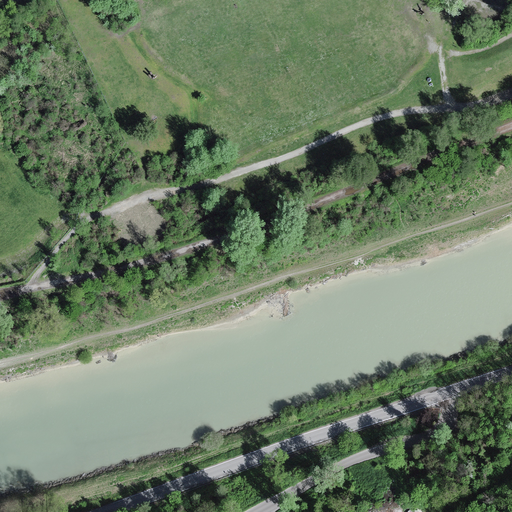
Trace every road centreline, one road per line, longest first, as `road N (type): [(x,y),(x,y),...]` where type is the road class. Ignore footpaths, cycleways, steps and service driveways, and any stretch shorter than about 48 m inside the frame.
road 1 (track): [(0,294),(157,258),(511,128)]
road 2 (track): [(89,218),(283,157),(374,119),(511,91)]
road 3 (unclassified): [(511,371),(109,511)]
road 4 (track): [(253,511),(332,469),(437,433),(444,393)]
